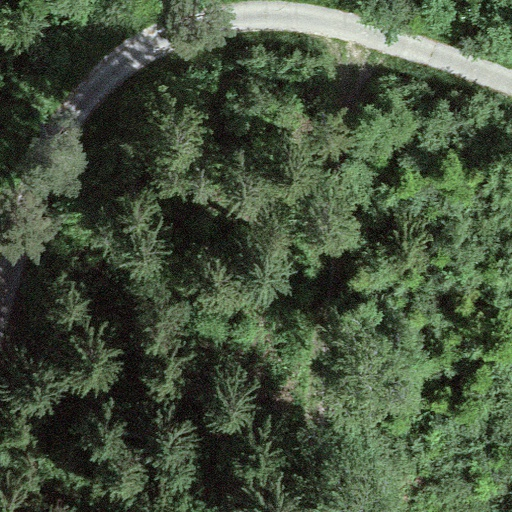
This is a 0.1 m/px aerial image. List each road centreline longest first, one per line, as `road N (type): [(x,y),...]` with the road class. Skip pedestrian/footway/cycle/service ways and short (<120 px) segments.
road 1 (track): [(0,304),(23,222),(66,123),(103,75),(160,37),(246,15),(299,17),(511,82)]
road 2 (track): [(316,511),(349,105),(364,32)]
